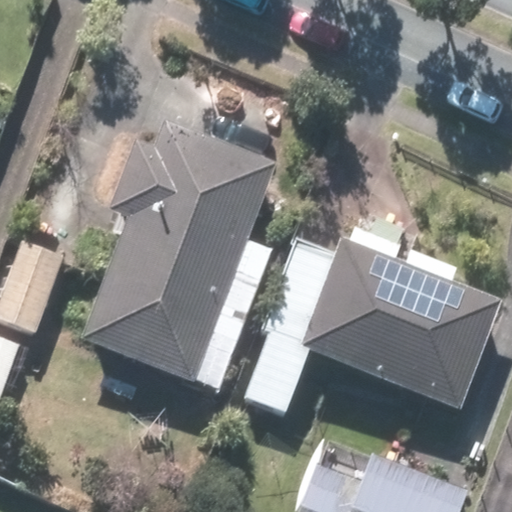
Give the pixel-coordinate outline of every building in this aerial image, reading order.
[(73,346),(184,389),(269,171),(157,128),(148,153),(128,145),(101,216),(120,224),(73,346)] [(304,359),(456,417),(498,309),(335,247),(330,258),(290,242),(255,335),(266,339),(241,403),(281,419),(304,359)] [(0,327),(29,339),(60,262),(17,245),(0,286),(0,327)] [(0,389),(16,349),(0,342),(0,389)] [(309,471),(292,511),(456,511),(461,499),(365,462),(354,488),(309,471)]
